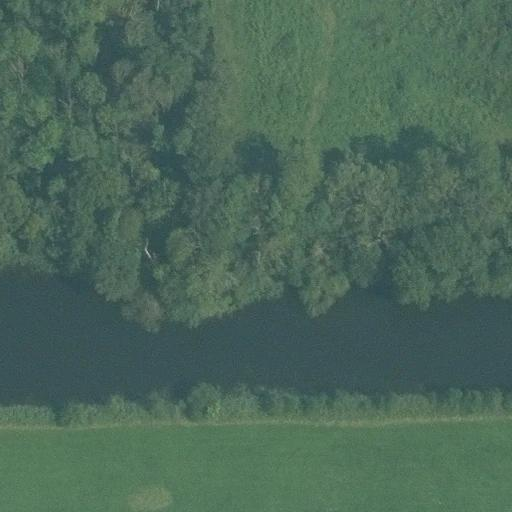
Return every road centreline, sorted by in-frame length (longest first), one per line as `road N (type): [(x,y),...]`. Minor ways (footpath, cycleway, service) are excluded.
road 1 (track): [(0,233),(228,222),(511,186)]
road 2 (track): [(326,0),(326,61),(280,215)]
